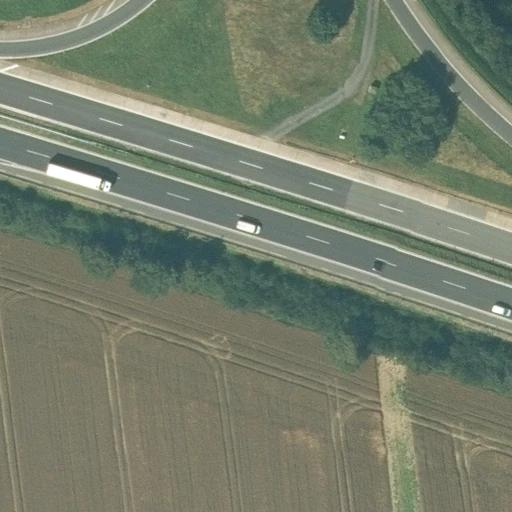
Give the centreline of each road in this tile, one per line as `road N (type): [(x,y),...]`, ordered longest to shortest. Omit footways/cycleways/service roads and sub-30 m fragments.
road 1 (motorway): [(511,247),(0,84)]
road 2 (motorway): [(0,140),(511,301)]
road 3 (motorway): [(511,136),(428,50),(393,0)]
road 4 (motorway): [(131,0),(60,35),(0,41)]
